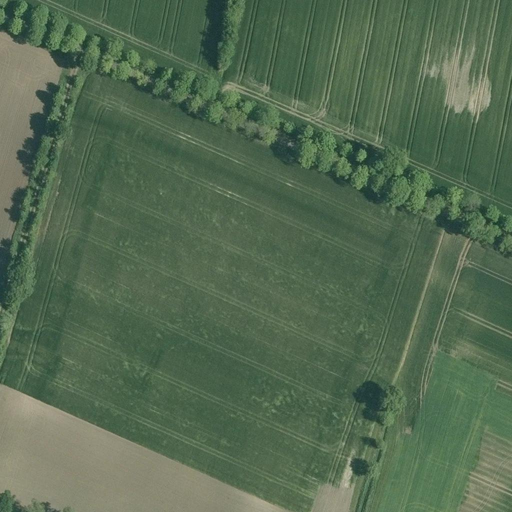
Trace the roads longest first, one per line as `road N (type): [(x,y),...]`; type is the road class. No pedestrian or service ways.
road 1 (unclassified): [(511,241),(0,15)]
road 2 (track): [(82,53),(0,318)]
